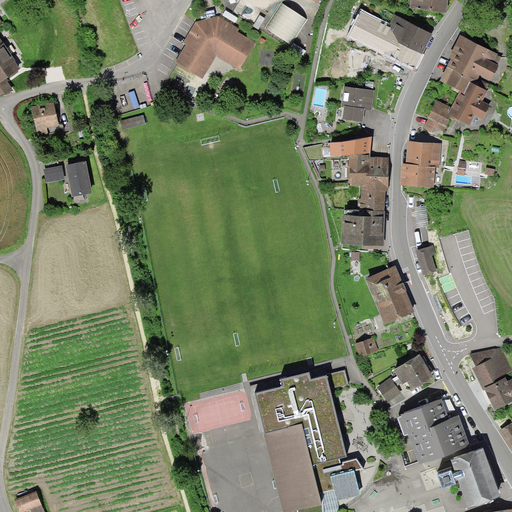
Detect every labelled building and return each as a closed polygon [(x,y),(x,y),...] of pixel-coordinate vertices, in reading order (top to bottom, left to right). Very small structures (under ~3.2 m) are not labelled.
[(448,0),(407,0),(406,7),(446,13),(448,0)] [(265,28),(291,45),(308,19),(281,2),(265,28)] [(433,34),(394,14),(389,25),(361,11),(349,36),(415,69),(433,34)] [(219,16),(196,22),(183,43),(186,44),(175,62),(203,79),(216,56),(239,70),(256,43),(238,31),(239,29),(219,16)] [(498,54),(460,35),(448,57),(451,59),(447,66),(477,81),(480,75),(490,80),(491,80),(499,66),(497,65),(501,57),(497,55),(498,54)] [(0,96),(13,90),(7,81),(9,80),(7,78),(20,69),(15,61),(16,61),(4,42),(3,43),(0,37),(0,96)] [(485,90),(490,80),(480,75),(477,81),(447,66),(440,81),(460,91),(464,93),(470,82),(485,90)] [(485,90),(470,82),(464,93),(460,91),(452,107),(448,114),(451,115),(470,125),(475,115),(483,119),(490,105),(482,101),(488,91),(485,90)] [(344,86),(341,107),(344,107),(344,105),(365,108),(365,110),(372,111),(374,91),(344,86)] [(452,107),(436,100),(428,117),(429,118),(446,126),(451,115),(448,114),(452,107)] [(54,102),(32,107),(38,136),(49,134),(47,128),(59,125),(54,102)] [(365,110),(365,108),(344,105),(344,107),(342,119),(363,122),(365,110)] [(145,124),(143,115),(120,121),(123,130),(145,124)] [(446,126),(429,118),(424,128),(432,132),(435,127),(443,131),(446,126)] [(372,137),(330,143),(331,156),(349,155),(371,155),(372,137)] [(441,143),(408,141),(406,163),(402,163),(400,185),(434,187),(435,167),(439,168),(441,143)] [(309,160),(349,160),(349,155),(331,156),(330,143),(330,142),(303,148),(309,160)] [(388,177),(389,157),(371,157),(371,155),(349,155),(349,160),(349,166),(347,166),(347,173),(367,174),(367,176),(388,177)] [(459,160),(457,174),(465,175),(467,162),(459,160)] [(86,161),(66,165),(72,197),(92,193),(86,161)] [(62,166),(44,169),(46,183),(65,179),(62,166)] [(486,167),(485,174),(494,176),(495,169),(486,167)] [(367,174),(347,173),(347,177),(350,177),(349,186),(362,186),(361,199),(358,198),(358,206),(360,206),(360,210),(384,211),(385,191),(388,191),(388,177),(367,176),(367,174)] [(384,246),(385,211),(384,211),(360,210),(345,209),(345,215),(342,215),(341,244),(384,246)] [(433,245),(416,251),(423,275),(437,271),(432,256),(436,255),(433,245)] [(352,252),(352,260),(360,260),(360,252),(352,252)] [(395,266),(365,278),(385,324),(415,312),(406,291),(407,290),(403,282),(403,283),(395,266)] [(374,337),(354,344),(359,357),(378,351),(374,337)] [(476,366),(473,368),(483,391),(485,390),(494,410),(511,401),(511,379),(508,381),(506,377),(507,377),(506,375),(511,371),(501,347),(470,354),(476,366)] [(420,354),(394,369),(403,384),(407,382),(412,390),(434,378),(420,354)] [(265,432),(263,433),(282,511),(286,511),(322,504),(320,494),(334,490),(336,501),(360,495),(354,471),(364,469),(357,458),(342,462),(343,464),(340,465),(339,458),(348,456),(331,388),(349,384),(345,370),(311,378),(309,372),(280,379),(281,386),(255,393),(265,432)] [(390,377),(377,387),(387,402),(401,392),(390,377)] [(419,465),(470,446),(459,415),(449,419),(442,399),(401,414),(402,417),(408,434),(419,465)] [(408,434),(402,417),(398,418),(404,435),(408,434)] [(511,422),(499,430),(511,451),(511,422)] [(483,448),(451,460),(455,472),(452,473),(451,470),(438,475),(443,488),(456,484),(455,480),(457,479),(468,509),(501,497),(483,448)] [(44,511),(36,491),(14,500),(18,511),(22,511),(25,511),(44,511)]
